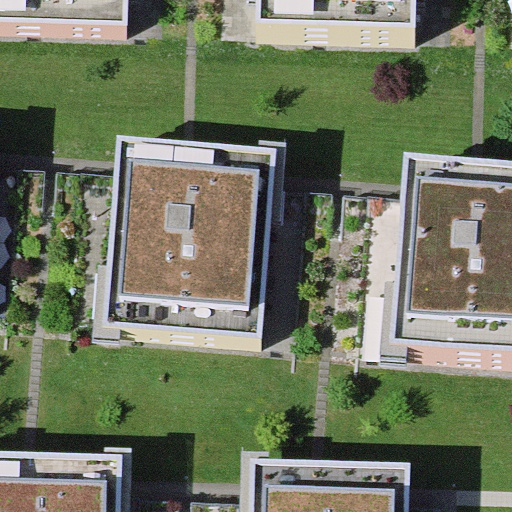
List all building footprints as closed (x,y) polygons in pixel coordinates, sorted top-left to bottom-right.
[(127,0),(0,0),(0,38),(125,43),(127,0)] [(415,0),(259,0),(258,44),(414,49),(415,0)] [(258,353),(272,191),(119,177),(104,339),(258,353)] [(511,372),(511,208),(404,200),(391,363),(511,372)] [(119,511),(120,500),(0,496),(0,511),(119,511)] [(405,511),(406,506),(253,501),(252,511),(405,511)]
